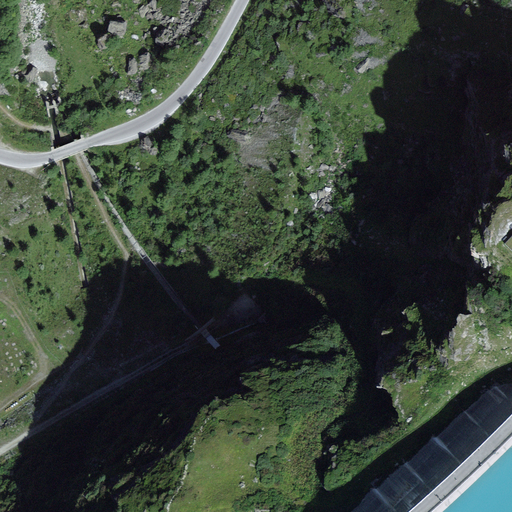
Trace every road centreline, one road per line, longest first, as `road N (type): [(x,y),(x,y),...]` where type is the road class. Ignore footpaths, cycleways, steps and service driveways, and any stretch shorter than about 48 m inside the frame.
road 1 (unclassified): [(0,155),(53,156),(156,115),(201,70),(242,0)]
road 2 (track): [(0,451),(243,310)]
